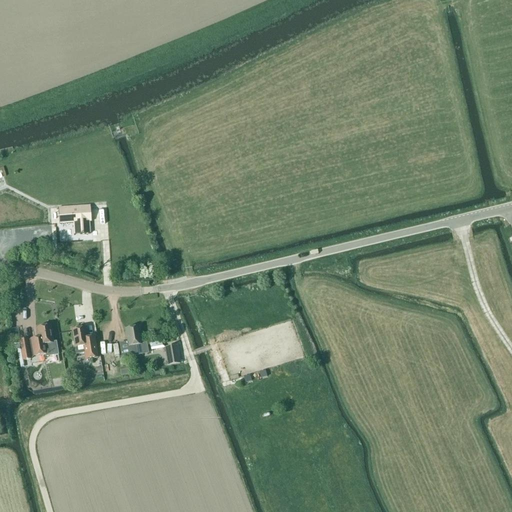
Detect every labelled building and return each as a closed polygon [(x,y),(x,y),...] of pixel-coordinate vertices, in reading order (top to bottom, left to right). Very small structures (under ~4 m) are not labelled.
[(90,206),(58,208),(60,224),(73,224),(74,235),(90,234),(90,222),(91,222),(90,206)] [(31,339),(34,357),(46,355),(46,357),(58,355),(56,343),(53,343),(50,326),(37,328),(39,338),(31,339)] [(122,358),(135,356),(133,346),(141,345),(138,327),(125,330),(128,343),(120,344),(122,358)] [(85,328),(72,331),(75,348),(83,347),(85,360),(92,359),(92,363),(94,362),(94,359),(98,358),(96,344),(94,337),(87,338),(85,328)] [(22,361),(30,360),(27,339),(19,340),(22,361)] [(180,364),(179,362),(177,346),(165,348),(168,366),(180,364)] [(121,376),(129,375),(128,367),(120,368),(121,376)]
